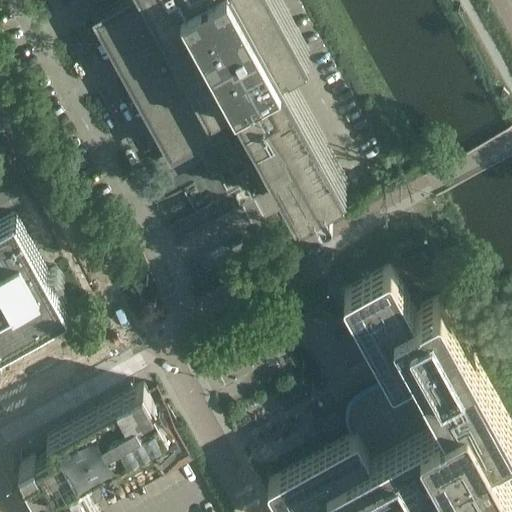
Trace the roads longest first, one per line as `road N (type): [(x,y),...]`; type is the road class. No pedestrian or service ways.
road 1 (unclassified): [(139,332),(119,311),(0,95)]
road 2 (unclassified): [(139,332),(159,342),(252,511)]
road 3 (unclassified): [(0,414),(139,332)]
